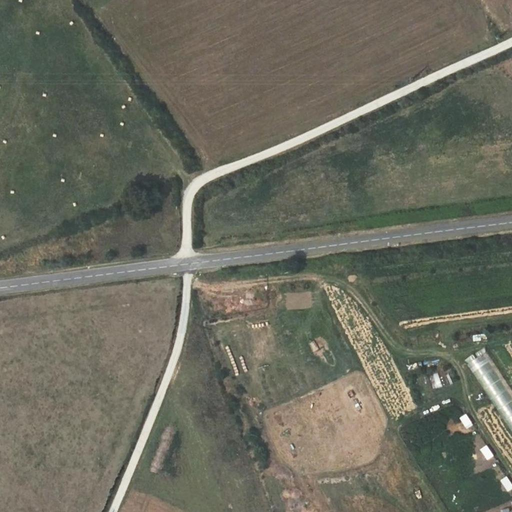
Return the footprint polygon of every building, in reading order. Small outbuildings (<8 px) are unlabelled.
[(475,367),(511,432),(511,387),(495,357),(475,367)] [(430,393),(438,391),(433,375),(426,377),(430,393)] [(468,429),(475,424),(469,413),(461,417),(468,429)] [(491,444),(482,447),(487,460),(496,456),(491,444)] [(503,479),(507,491),(511,489),(511,483),(509,477),(503,479)]
